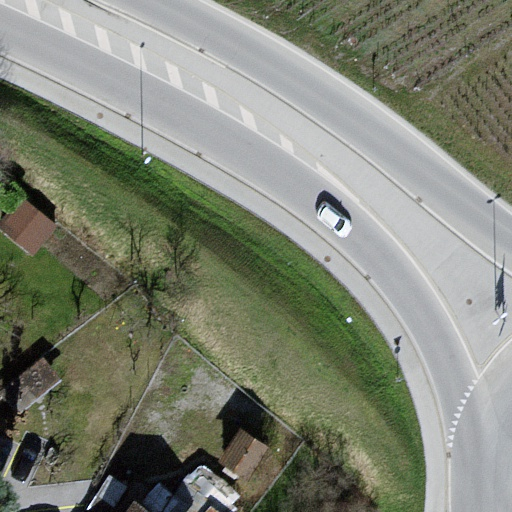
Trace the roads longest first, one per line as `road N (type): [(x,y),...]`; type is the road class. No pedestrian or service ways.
road 1 (secondary): [(0,28),(190,120),(317,200),(412,297),(463,399),(491,434)]
road 2 (secondary): [(511,241),(306,85),(153,0)]
